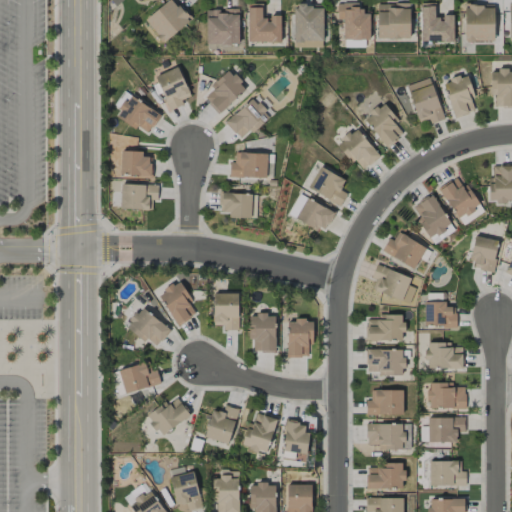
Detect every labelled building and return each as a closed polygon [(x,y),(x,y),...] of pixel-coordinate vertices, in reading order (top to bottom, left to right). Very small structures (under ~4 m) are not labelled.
[(163,43),(190,19),(174,0),(167,0),(144,21),(163,43)] [(369,12),(358,11),(358,3),(337,3),(337,20),(343,20),(343,39),(369,40),(369,12)] [(420,42),(453,41),(453,16),(434,16),(434,3),(419,3),(420,42)] [(280,15),(269,15),(269,19),(261,19),(262,4),(248,4),(247,42),(280,42),(280,15)] [(409,4),(377,4),(376,38),(409,39),(409,4)] [(493,42),(494,5),(464,4),(463,41),(493,42)] [(322,6),(293,6),(293,47),(322,47),(322,6)] [(205,10),(206,44),(238,44),(238,9),(205,10)] [(154,77),(169,111),(183,104),(181,100),(190,96),(177,66),(154,77)] [(204,98),(218,113),(245,89),(228,69),(210,86),(213,89),(204,98)] [(490,94),(494,94),(495,106),(511,105),(511,70),(489,71),(490,94)] [(474,111),(470,99),(474,98),(466,75),(442,82),(453,118),(474,111)] [(406,85),(418,123),(428,120),(429,124),(443,120),(430,78),(406,85)] [(147,133),(160,115),(129,95),(115,116),(135,130),(137,126),(147,133)] [(270,116),(252,97),(224,123),(239,139),(249,130),(252,133),(270,116)] [(384,148),(402,135),(395,124),(398,122),(384,103),(363,117),(384,148)] [(336,144),(360,172),(379,156),(355,128),(336,144)] [(151,176),(151,157),(142,157),(142,151),(120,151),(120,175),(151,176)] [(229,162),(229,177),(266,178),(267,153),(234,152),(234,162),(229,162)] [(487,178),(487,202),(511,202),(511,164),(492,165),(492,178),(487,178)] [(340,206),(346,193),(339,190),(344,180),(318,166),(307,189),(340,206)] [(438,188),(458,219),(479,205),(465,184),(462,187),(455,177),(438,188)] [(157,185),(120,184),(119,209),(151,210),(152,200),(157,200),(157,185)] [(228,217),(255,218),(256,194),(219,193),(218,212),(228,213),(228,217)] [(305,197),(297,193),(287,215),(295,219),(305,197)] [(416,219),(432,243),(453,229),(430,194),(412,206),(419,217),(416,219)] [(295,218),(322,234),(334,213),(307,198),(295,218)] [(392,241),(388,238),(381,251),(413,269),(425,248),(398,232),(392,241)] [(491,271),(498,241),(474,236),(467,265),(491,271)] [(410,278),(376,264),(370,278),(374,280),(371,289),(408,304),(415,288),(407,285),(410,278)] [(157,294),(177,326),(195,314),(188,304),(192,302),(178,280),(157,294)] [(212,293),(213,325),(222,325),(222,331),(238,330),(237,293),(212,293)] [(423,302),(424,327),(456,326),(455,307),(445,307),(445,302),(423,302)] [(124,326),(144,343),(147,339),(155,346),(169,331),(142,306),(124,326)] [(275,351),(274,314),(248,315),(248,340),(252,340),(253,352),(275,351)] [(402,340),(402,314),(378,315),(378,319),(365,320),(366,341),(402,340)] [(312,320),(286,320),(287,357),(308,357),(308,345),(312,345),(312,320)] [(451,343),(426,342),(425,368),(462,369),(462,349),(451,348),(451,343)] [(402,349),(365,350),(366,372),(377,371),(377,376),(403,375),(402,349)] [(155,368),(150,370),(147,361),(117,371),(125,394),(160,383),(155,368)] [(452,383),(428,382),(427,408),(464,409),(465,387),(452,387),(452,383)] [(365,415),(402,414),(401,390),(370,390),(370,400),(365,400),(365,415)] [(189,417),(177,398),(167,404),(165,402),(145,415),(159,436),(189,417)] [(238,409),(224,404),(221,413),(212,409),(203,437),(227,444),(238,409)] [(264,454),(276,420),(256,413),(252,424),(247,422),(240,446),(264,454)] [(464,417),(426,418),(427,442),(456,442),(456,432),(464,432),(464,417)] [(307,423),(284,422),(282,452),(305,453),(307,423)] [(378,449),(401,450),(401,445),(409,446),(410,424),(366,423),(365,445),(378,445),(378,449)] [(428,486),(465,485),(465,472),(460,472),(460,461),(428,461),(428,486)] [(402,463),(382,463),(383,467),(365,468),(366,489),(402,489),(402,463)] [(177,511),(179,511),(201,506),(191,471),(168,478),(177,511)] [(213,477),(214,511),(238,511),(237,476),(213,477)] [(249,484),(248,509),(253,509),(253,511),(274,511),(275,484),(249,484)] [(285,485),(285,511),(310,511),(311,485),(285,485)] [(164,511),(149,490),(128,504),(133,511),(164,511)] [(401,511),(402,498),(365,498),(365,511),(373,511),(372,511),(401,511)] [(427,499),(427,511),(464,511),(464,499),(427,499)]
